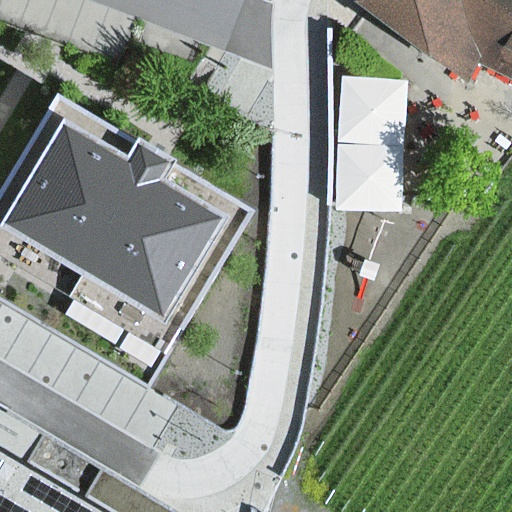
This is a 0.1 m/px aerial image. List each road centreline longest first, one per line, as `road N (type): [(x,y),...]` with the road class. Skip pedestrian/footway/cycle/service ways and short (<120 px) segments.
road 1 (residential): [(296,0),(289,257),(226,511)]
road 2 (residential): [(0,380),(225,511)]
